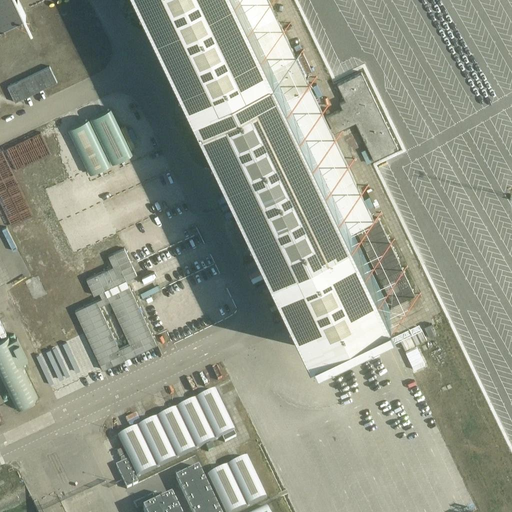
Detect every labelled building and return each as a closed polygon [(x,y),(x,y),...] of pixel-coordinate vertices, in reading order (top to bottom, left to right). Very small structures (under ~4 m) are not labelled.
[(0,0),(0,23),(24,13),(17,0),(0,0)] [(268,0),(142,0),(308,348),(389,309),(350,228),(372,217),(304,74),(311,70),(302,51),(295,55),(268,0)] [(15,101),(57,81),(49,66),(7,86),(15,101)] [(342,108),(325,115),(333,132),(355,122),(373,160),(397,148),(361,72),(337,83),(344,100),(339,102),(342,108)] [(378,217),(356,227),(378,272),(377,273),(393,305),(414,295),(399,263),(399,262),(378,217)] [(132,363),(129,358),(156,345),(128,286),(103,297),(101,292),(131,278),(119,253),(103,260),(107,269),(83,281),(90,297),(98,293),(101,299),(74,311),(102,371),(124,360),(126,365),(132,363)] [(8,336),(0,339),(0,376),(3,383),(1,384),(3,387),(5,386),(16,409),(38,398),(21,363),(27,360),(17,338),(11,341),(8,336)] [(215,390),(117,437),(137,478),(234,431),(215,390)] [(247,457),(207,476),(224,511),(236,511),(266,498),(247,457)]
